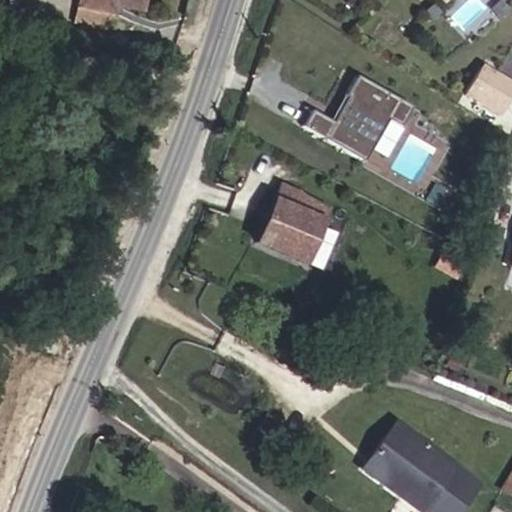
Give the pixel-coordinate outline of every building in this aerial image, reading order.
[(140,10),(141,0),(77,0),(76,7),(110,14),(111,14),(113,6),(140,10)] [(106,31),(110,14),(76,7),(73,24),(106,31)] [(511,51),(502,75),(511,78),(511,51)] [(501,114),(511,94),(511,85),(480,66),(465,92),(501,114)] [(362,161),(385,119),(398,126),(409,106),(353,75),(342,95),(344,96),(330,122),(308,110),(299,126),(362,161)] [(278,186),(252,243),(299,265),(324,211),(297,195),(278,186)] [(454,283),(462,268),(442,256),(434,271),(454,283)] [(288,436),(264,418),(258,427),(282,444),(288,436)] [(456,511),(477,484),(394,423),(369,457),(428,500),(418,511),(456,511)] [(282,444),(258,427),(251,435),(276,453),(282,444)] [(418,511),(428,500),(369,457),(360,470),(417,511),(418,511)] [(511,497),(511,470),(500,490),(511,497)]
